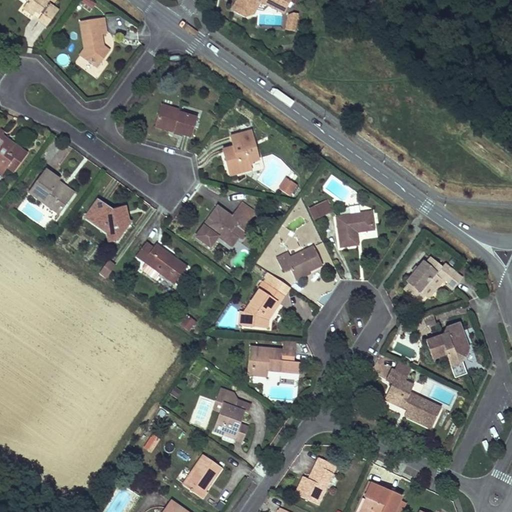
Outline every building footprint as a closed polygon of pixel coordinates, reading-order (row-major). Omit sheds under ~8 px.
[(45,28),(57,10),(49,5),(48,7),(43,3),(50,0),(25,0),(27,1),(23,7),(31,13),(34,10),(41,15),(36,21),(45,28)] [(94,0),(81,0),(81,2),(92,8),(96,1),(94,0)] [(241,0),(237,9),(238,13),(248,18),(255,14),(251,12),(257,1),(261,0),(272,0),(279,4),(280,8),(286,11),(291,0),(241,0)] [(284,15),(286,11),(280,8),(279,4),(272,0),(261,0),(257,1),(251,12),(255,14),(262,3),(284,15)] [(107,35),(106,18),(80,20),(84,47),(78,55),(96,67),(108,50),(102,46),(102,36),(107,35)] [(159,105),(153,125),(192,137),(197,118),(179,113),(180,111),(159,105)] [(246,157),(257,154),(252,131),(230,136),(232,146),(222,148),(228,175),(244,171),(242,163),(246,157)] [(11,173),(24,155),(0,136),(0,135),(1,134),(0,133),(0,170),(3,167),(11,173)] [(258,160),(257,154),(246,157),(242,163),(248,162),(258,160)] [(73,194),(41,170),(25,192),(58,215),(73,194)] [(278,188),(290,195),(298,184),(285,176),(278,188)] [(233,209),(248,219),(255,209),(240,199),(233,209)] [(109,210),(95,200),(82,217),(116,242),(128,224),(109,210)] [(325,200),(318,204),(323,214),(331,211),(325,200)] [(318,204),(307,209),(313,220),(323,214),(318,204)] [(109,210),(128,224),(125,205),(109,210)] [(229,215),(215,205),(194,236),(209,247),(217,235),(231,245),(237,236),(231,231),(230,225),(236,224),(242,228),(248,219),(233,209),(229,215)] [(373,232),(370,213),(334,218),(338,250),(358,247),(356,235),(373,232)] [(144,241),(134,254),(175,285),(188,267),(155,243),(152,247),(144,241)] [(288,273),(293,282),(308,274),(321,268),(312,249),(289,261),(286,255),(274,262),(278,272),(284,275),(288,273)] [(423,297),(419,294),(434,276),(445,285),(444,287),(450,292),(461,279),(443,265),(440,268),(428,258),(423,264),(422,263),(405,283),(407,285),(401,292),(416,305),(423,297)] [(108,280),(115,265),(106,261),(99,276),(108,280)] [(308,274),(293,282),(295,287),(310,279),(308,274)] [(275,306),(281,297),(266,286),(260,282),(254,292),(256,293),(241,316),(235,315),(233,329),(247,330),(261,332),(262,318),(271,303),(275,306)] [(266,321),(275,306),(271,303),(262,318),(261,332),(265,332),(266,321)] [(178,325),(191,331),(197,320),(184,313),(178,325)] [(436,323),(433,314),(421,318),(424,327),(436,323)] [(433,360),(449,354),(458,378),(470,373),(466,361),(469,349),(460,324),(443,330),(445,335),(426,342),(433,360)] [(279,343),(278,352),(246,350),(244,377),(264,378),(264,374),(265,368),(277,369),(277,363),(290,364),(291,353),(292,344),(279,343)] [(445,412),(415,398),(419,390),(410,386),(412,382),(416,374),(402,368),(399,376),(395,374),(391,385),(396,387),(388,404),(408,413),(409,409),(414,411),(409,421),(435,433),(445,412)] [(210,402),(219,405),(216,413),(209,433),(219,436),(220,432),(233,436),(238,421),(240,415),(245,417),(248,407),(234,402),(228,393),(215,388),(210,402)] [(219,405),(210,402),(207,410),(216,413),(219,405)] [(246,424),(238,421),(233,436),(231,440),(239,443),(246,424)] [(233,436),(220,432),(219,436),(218,439),(230,443),(231,440),(233,436)] [(142,447),(151,452),(159,438),(150,433),(142,447)] [(218,469),(200,457),(178,487),(200,502),(206,493),(202,491),(218,469)] [(315,505),(329,476),(324,473),(328,464),(317,459),(306,480),(302,478),(294,495),(315,505)] [(377,511),(380,507),(383,508),(390,492),(370,483),(362,499),(364,499),(357,511),(377,511)] [(182,511),(168,502),(161,511),(182,511)]
